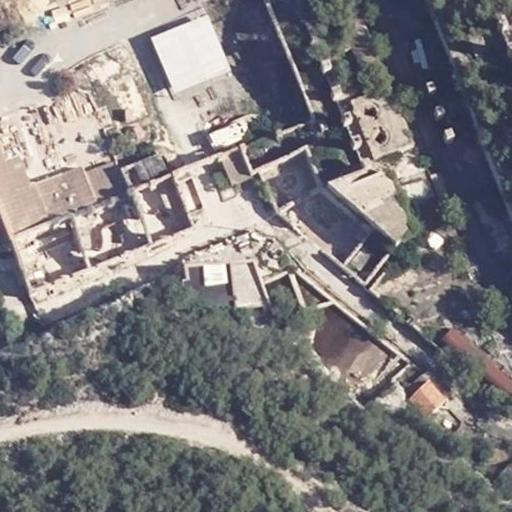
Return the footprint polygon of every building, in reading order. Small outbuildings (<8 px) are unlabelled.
[(359,0),(302,0),(365,164),(415,145),(359,0)] [(511,0),(487,0),(511,71),(511,0)] [(3,120),(0,121),(0,156),(7,176),(0,179),(0,211),(37,199),(46,234),(128,200),(115,172),(111,162),(47,187),(36,158),(23,163),(7,122),(4,123),(3,120)] [(245,167),(235,152),(218,160),(229,174),(245,167)] [(115,172),(128,200),(131,211),(152,250),(193,234),(168,174),(161,157),(115,172)] [(387,169),(323,186),(401,237),(408,223),(387,169)] [(37,199),(0,211),(0,227),(8,248),(46,234),(37,199)] [(117,243),(117,259),(152,250),(131,211),(128,214),(121,228),(117,243)] [(0,257),(10,254),(8,248),(0,227),(0,257)] [(188,310),(264,305),(261,259),(185,263),(188,310)] [(404,420),(419,406),(401,392),(387,405),(404,420)]
